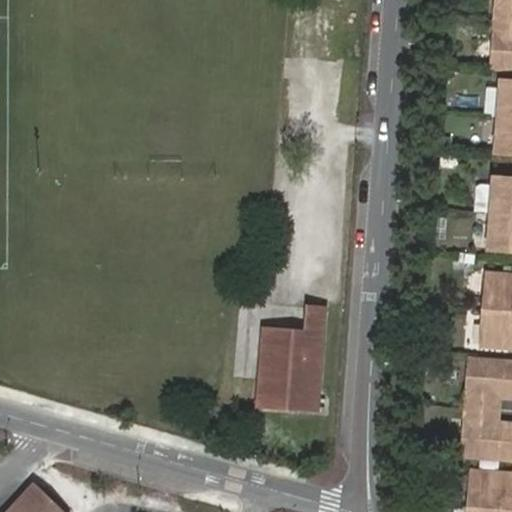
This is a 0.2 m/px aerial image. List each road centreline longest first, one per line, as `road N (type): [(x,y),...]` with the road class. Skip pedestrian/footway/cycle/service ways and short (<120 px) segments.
road 1 (residential): [(371,511),(359,398),(394,0)]
road 2 (residential): [(358,511),(0,415)]
